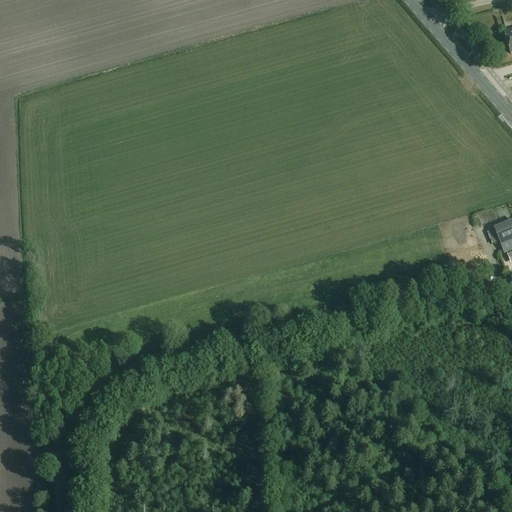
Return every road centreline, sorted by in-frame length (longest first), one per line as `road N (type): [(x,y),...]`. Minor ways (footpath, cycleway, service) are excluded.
road 1 (unclassified): [(59,511),(61,458),(77,420),(96,392),(153,356),(511,283)]
road 2 (secondary): [(511,116),(410,0)]
